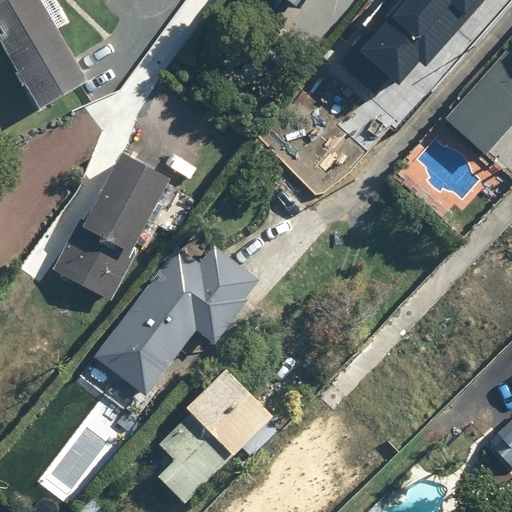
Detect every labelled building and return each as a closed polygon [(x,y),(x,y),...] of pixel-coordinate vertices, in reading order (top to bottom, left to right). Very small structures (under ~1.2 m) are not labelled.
[(0,31),(45,106),(95,76),(49,0),(5,0),(0,3),(0,31)] [(391,17),(362,52),(401,83),(419,61),(428,69),(485,0),(398,0),(387,14),(391,17)] [(511,51),(508,49),(451,114),(484,143),(511,111),(511,51)] [(177,172),(127,148),(91,220),(83,216),(58,268),(115,296),(177,172)] [(182,244),(98,354),(151,393),(202,326),(220,339),(267,277),(218,240),(203,260),(182,244)] [(162,473),(189,500),(280,413),(233,363),(192,403),(197,408),(163,441),(179,457),(162,473)] [(511,420),(502,429),(511,441),(511,420)]
